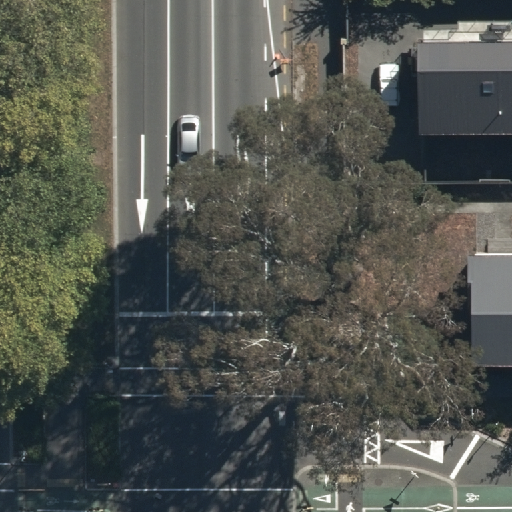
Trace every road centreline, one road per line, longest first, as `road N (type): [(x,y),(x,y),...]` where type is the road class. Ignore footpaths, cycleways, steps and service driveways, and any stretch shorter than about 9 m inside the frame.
road 1 (residential): [(194,291),(247,407),(300,435),(413,438),(511,476)]
road 2 (primary): [(193,0),(194,291)]
road 3 (primary): [(194,291),(196,511)]
